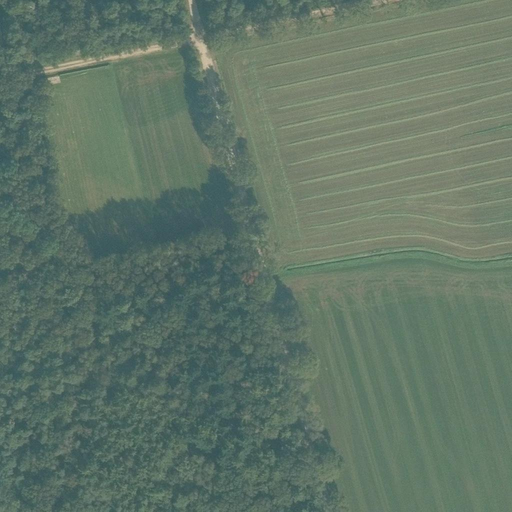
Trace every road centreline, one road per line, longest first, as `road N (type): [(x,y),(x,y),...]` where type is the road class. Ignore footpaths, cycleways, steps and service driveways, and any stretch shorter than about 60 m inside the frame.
road 1 (track): [(329,511),(199,41)]
road 2 (track): [(389,0),(0,80)]
